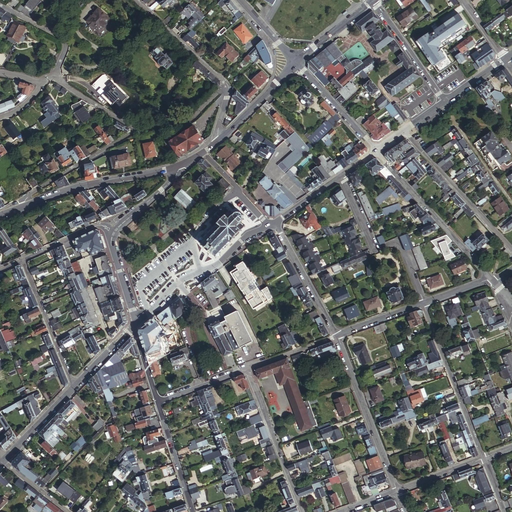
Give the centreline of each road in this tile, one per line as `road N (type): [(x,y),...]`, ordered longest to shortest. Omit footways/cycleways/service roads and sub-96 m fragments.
road 1 (tertiary): [(181,164),(12,211)]
road 2 (residential): [(343,175),(375,250),(397,241),(422,304)]
road 3 (residential): [(133,325),(178,282),(269,225)]
road 4 (residential): [(338,335),(397,489)]
road 5 (residential): [(422,304),(483,457)]
road 6 (residential): [(511,248),(402,132)]
road 7 (residential): [(490,279),(385,162)]
road 8 (residential): [(246,369),(301,511)]
road 9 (residential): [(136,131),(28,193),(12,211)]
road 10 (residential): [(73,386),(22,260)]
road 11 (residential): [(269,225),(279,229),(338,335)]
road 12 (residential): [(444,102),(375,0)]
road 13 (residential): [(225,85),(136,0)]
